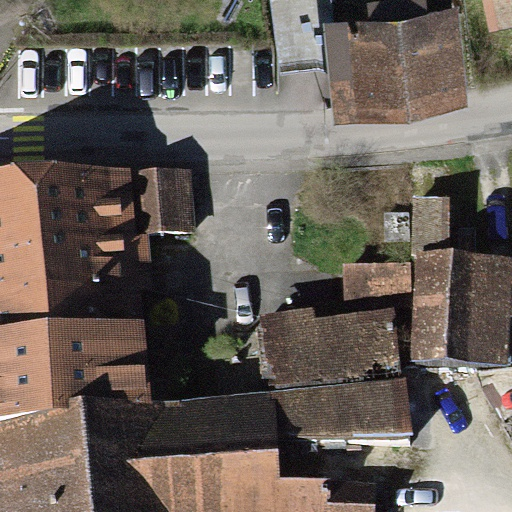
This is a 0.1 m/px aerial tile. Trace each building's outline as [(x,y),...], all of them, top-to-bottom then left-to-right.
[(511,0),(476,0),(481,28),(511,22),(511,0)] [(446,10),(333,21),(342,113),(455,102),(446,10)] [(448,197),(413,196),(412,272),(448,271),(448,197)] [(183,198),(0,204),(0,358),(141,354),(138,263),(185,261),(183,198)] [(412,272),(339,276),(341,314),(403,311),(406,383),(510,379),(507,322),(511,321),(511,278),(505,279),(505,268),(448,271),(412,272)] [(389,333),(258,340),(265,459),(395,452),(389,333)] [(141,354),(0,358),(0,434),(141,428),(141,354)] [(266,501),(258,415),(141,428),(0,434),(0,511),(320,511),(319,496),(266,501)]
